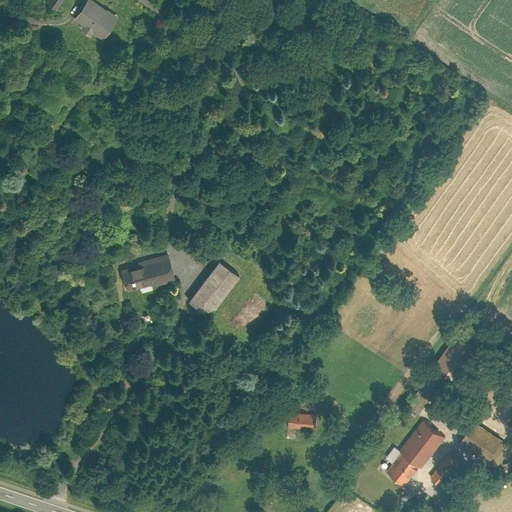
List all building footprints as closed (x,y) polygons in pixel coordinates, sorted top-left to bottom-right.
[(116,13),(96,0),(81,0),(71,16),(101,36),(116,13)] [(166,254),(117,268),(123,291),(173,277),(166,254)] [(237,271),(217,255),(185,296),(205,312),(237,271)] [(431,361),(434,363),(447,372),(453,376),(479,338),(457,323),(431,361)] [(434,363),(404,402),(417,412),(447,372),(434,363)] [(314,411),(285,410),(285,424),(314,425),(314,411)] [(443,433),(421,418),(383,471),(405,486),(443,433)] [(510,442),(472,418),(458,439),(497,463),(510,442)] [(459,458),(446,449),(429,473),(442,482),(459,458)]
